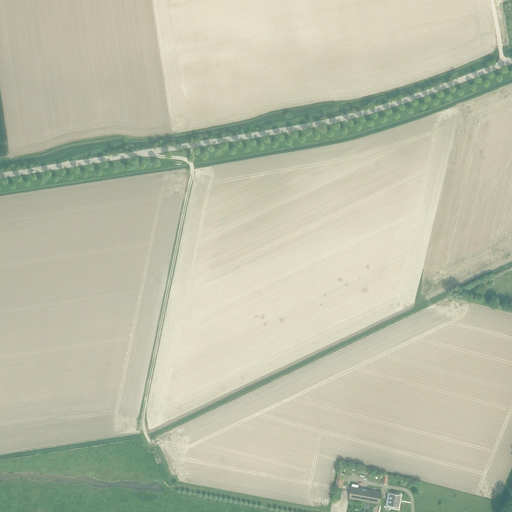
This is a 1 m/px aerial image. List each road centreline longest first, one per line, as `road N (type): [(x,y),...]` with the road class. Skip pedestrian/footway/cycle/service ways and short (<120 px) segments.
road 1 (tertiary): [(511,60),(334,121),(0,175)]
road 2 (track): [(311,511),(167,486),(141,413),(191,167),(144,153)]
